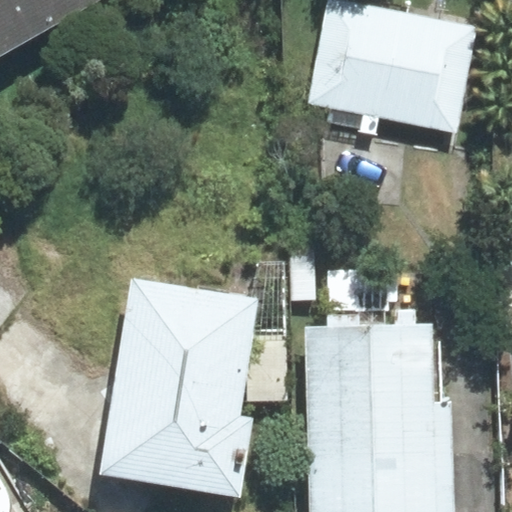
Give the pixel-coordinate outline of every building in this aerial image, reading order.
[(0,0),(0,64),(114,0),(0,0)] [(282,0),(188,0),(196,115),(289,109),(282,0)] [(338,0),(320,101),(368,109),(365,128),(388,132),(391,113),(468,127),(486,22),(362,0),(338,0)] [(239,319),(123,298),(90,485),(215,507),(229,433),(219,431),(239,319)] [(426,340),(299,346),(305,511),(448,511),(444,410),(429,411),(426,340)]
